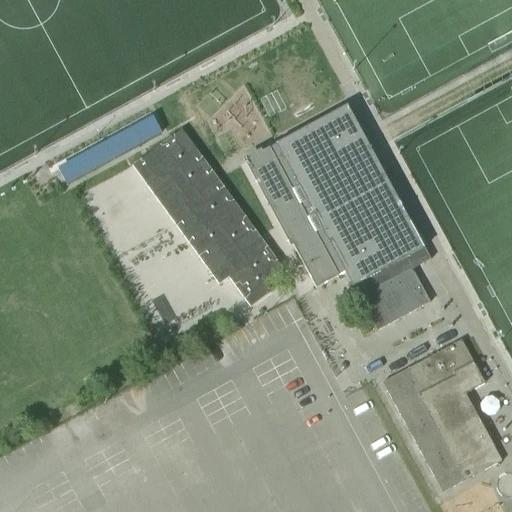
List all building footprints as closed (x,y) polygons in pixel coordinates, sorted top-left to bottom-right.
[(346,105),(274,144),(343,273),(375,331),(429,302),(411,269),(429,259),(346,105)] [(65,186),(160,134),(151,118),(55,169),(65,186)] [(169,137),(131,165),(218,284),(228,277),(249,307),(269,293),(262,283),(282,268),(258,235),(181,129),(169,137)] [(315,288),(343,273),(274,144),(245,159),(315,288)] [(294,296),(288,285),(280,289),(286,300),(294,296)] [(460,340),(381,382),(441,493),(474,475),(500,461),(464,394),(483,384),(460,340)]
